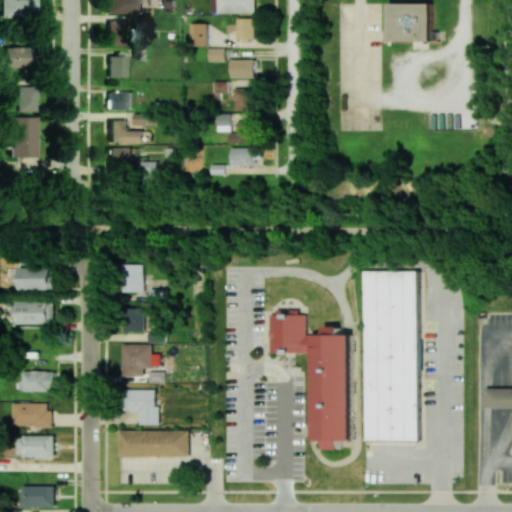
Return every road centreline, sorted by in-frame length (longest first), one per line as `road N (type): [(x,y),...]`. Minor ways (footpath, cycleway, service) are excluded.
road 1 (residential): [(90,511),(89,261)]
road 2 (residential): [(90,511),(284,511)]
road 3 (residential): [(510,181),(510,0)]
road 4 (residential): [(292,180),(292,0)]
road 5 (residential): [(69,174),(69,0)]
